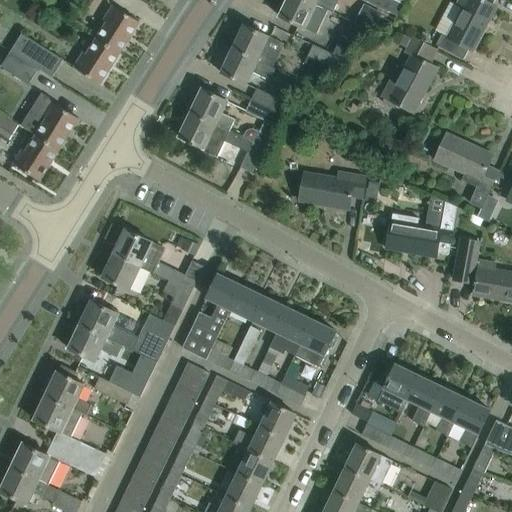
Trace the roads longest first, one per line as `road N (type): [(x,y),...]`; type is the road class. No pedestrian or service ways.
road 1 (residential): [(384,297),(112,151)]
road 2 (residential): [(283,511),(384,297)]
road 3 (tertiary): [(112,151),(207,0)]
road 4 (residential): [(511,366),(384,297)]
